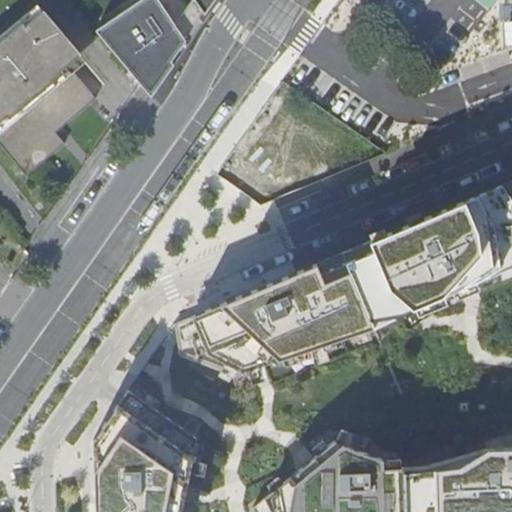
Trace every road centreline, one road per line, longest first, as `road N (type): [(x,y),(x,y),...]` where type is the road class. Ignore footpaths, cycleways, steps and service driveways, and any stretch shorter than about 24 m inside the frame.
road 1 (residential): [(43,511),(44,449),(54,428),(159,291),(511,140)]
road 2 (secondary): [(245,0),(0,365)]
